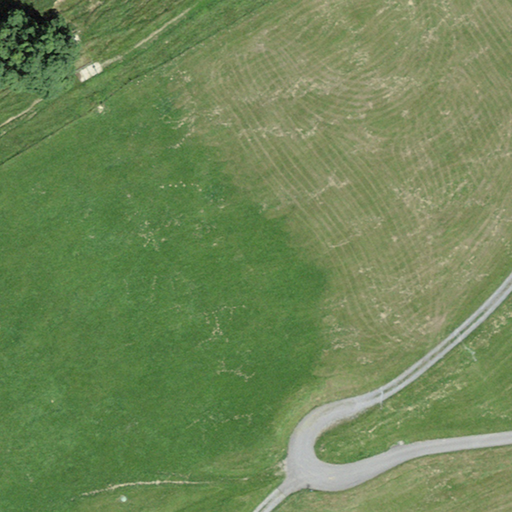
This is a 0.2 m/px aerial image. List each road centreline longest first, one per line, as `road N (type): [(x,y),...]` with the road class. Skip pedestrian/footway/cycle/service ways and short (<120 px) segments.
road 1 (unclassified): [(511,282),(402,381),(322,420),(305,445),(319,476),(334,479),(409,452),(511,437)]
road 2 (track): [(0,131),(214,0)]
